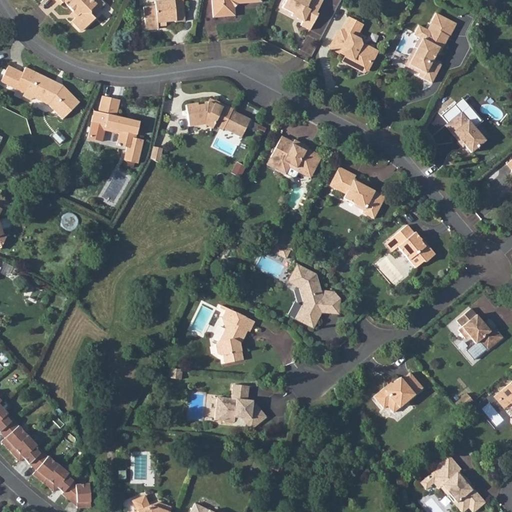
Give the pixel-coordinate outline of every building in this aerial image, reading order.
[(91,0),(53,0),(60,6),(64,2),(78,17),(70,24),(76,30),(84,33),(95,21),(93,19),(91,16),(91,10),(96,5),(91,0)] [(165,0),(166,1),(156,2),(157,6),(145,7),(147,31),(161,29),(161,22),(176,20),(176,22),(187,21),(186,0),(165,0)] [(212,0),(212,1),(213,17),(235,16),(235,8),(232,8),(232,3),(237,2),(238,4),(260,2),(259,0),(212,0)] [(283,0),(282,4),(306,17),(303,24),(312,29),(320,15),(318,13),(324,0),(283,0)] [(419,39),(414,48),(418,52),(410,67),(419,72),(417,75),(417,76),(422,79),(431,83),(441,65),(432,60),(435,53),(439,54),(454,22),(436,12),(427,30),(418,26),(413,36),(419,39)] [(336,40),(332,47),(338,51),(350,57),(349,60),(352,61),(352,64),(362,70),(364,68),(366,69),(376,50),(360,43),(361,39),(355,36),(362,23),(349,17),(341,32),(340,32),(336,40)] [(27,90),(27,89),(37,93),(33,99),(51,107),(63,120),(80,102),(64,85),(61,88),(56,85),(57,83),(35,73),(26,68),(23,74),(9,67),(1,83),(15,90),(17,86),(27,90)] [(92,122),(88,137),(103,141),(106,126),(121,130),(118,143),(129,146),(126,159),(140,162),(145,139),(137,137),(140,121),(118,116),(120,101),(103,97),(99,113),(93,112),(91,122),(92,122)] [(212,102),(189,104),(192,125),(208,124),(217,127),(219,124),(228,128),(229,127),(247,134),(255,116),(236,108),(237,107),(221,100),(219,105),(212,102)] [(461,112),(445,126),(458,141),(461,139),(471,152),(485,141),(483,139),(484,135),(478,129),(475,129),(461,112)] [(268,127),(260,123),(259,127),(258,129),(265,132),(268,127)] [(301,147),(303,143),(296,139),(294,142),(284,137),(269,164),(288,174),(292,167),(306,175),(309,168),(315,171),(323,156),(308,149),(306,150),(301,147)] [(154,146),(152,159),(163,165),(167,149),(154,146)] [(338,166),(329,185),(345,193),(343,197),(354,203),(353,205),(363,210),(362,212),(373,218),(384,196),(362,184),(362,183),(354,178),(355,175),(338,166)] [(309,168),(306,175),(312,178),(315,171),(309,168)] [(5,218),(0,220),(0,230),(0,231),(9,228),(10,226),(11,223),(10,221),(8,219),(5,218)] [(425,245),(407,224),(386,242),(393,250),(399,245),(417,266),(424,260),(430,260),(436,253),(429,245),(425,245)] [(277,242),(285,246),(292,233),(283,228),(277,242)] [(301,238),(292,233),(285,246),(290,249),(294,251),(301,238)] [(285,246),(277,242),(272,251),(286,258),(290,249),(285,246)] [(294,274),(290,283),(300,287),(308,302),(300,318),(320,328),(324,318),(322,317),(326,310),(336,312),(340,299),(335,293),(324,287),(315,273),(297,264),(292,273),(294,274)] [(295,318),(301,305),(295,302),(289,315),(295,318)] [(472,306),(458,318),(462,324),(458,327),(465,335),(472,336),(476,341),(479,339),(488,348),(503,335),(495,326),(491,328),(472,306)] [(228,307),(223,317),(230,320),(222,340),(220,340),(218,344),(220,352),(224,354),(226,353),(232,352),(234,360),(245,358),(241,340),(243,336),(245,337),(249,329),(251,330),(256,320),(228,307)] [(186,369),(173,367),(172,377),(184,379),(186,369)] [(385,384),(374,392),(384,403),(388,402),(394,409),(423,384),(411,370),(403,376),(401,374),(387,386),(385,384)] [(511,380),(502,389),(511,400),(511,380)] [(218,397),(216,419),(225,421),(225,423),(234,423),(234,422),(236,422),(237,414),(242,414),(254,428),(269,415),(258,404),(253,408),(249,404),(251,386),(235,385),(233,399),(218,397)] [(511,401),(511,400),(502,389),(495,395),(504,407),(511,401)] [(468,392),(455,401),(462,409),(474,399),(468,392)] [(0,432),(5,438),(1,442),(19,462),(23,458),(29,465),(36,470),(33,475),(53,492),(57,487),(63,493),(62,494),(68,500),(76,499),(77,507),(77,508),(91,507),(89,484),(76,485),(72,482),(75,479),(42,452),(0,406),(0,401),(0,402),(0,401),(0,432)] [(438,465),(429,474),(434,481),(439,486),(441,485),(446,490),(451,490),(459,500),(459,505),(462,509),(467,510),(473,505),(476,508),(486,500),(460,469),(462,468),(449,452),(437,463),(438,465)] [(434,481),(429,474),(421,481),(427,487),(434,481)] [(168,511),(170,508),(156,503),(149,506),(144,496),(132,501),(137,511),(135,511),(168,511)]
